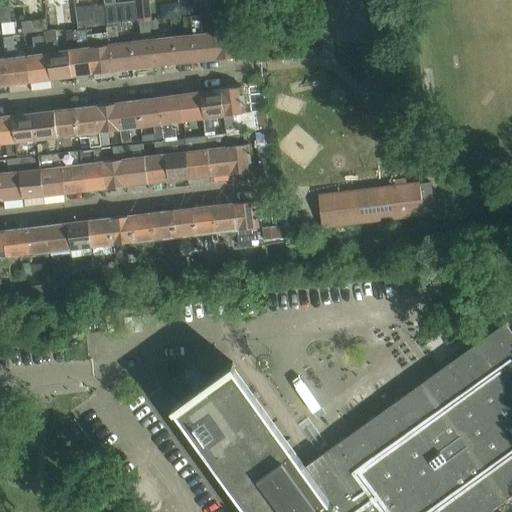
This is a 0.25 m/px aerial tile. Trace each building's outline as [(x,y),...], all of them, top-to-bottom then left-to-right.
[(137,0),(141,22),(154,20),(151,0),(137,0)] [(192,16),(197,16),(194,0),(181,0),(184,17),(192,16)] [(136,2),(105,5),(107,24),(138,21),(136,2)] [(193,35),(196,61),(215,58),(213,33),(204,34),(202,15),(197,16),(192,16),(195,35),(193,35)] [(46,31),(45,20),(21,22),(23,34),(46,31)] [(107,33),(112,71),(114,71),(133,68),(129,43),(120,45),(118,27),(107,29),(108,33),(107,33)] [(67,51),(70,76),(92,73),(86,36),(86,30),(73,32),(75,50),(67,51)] [(213,33),(215,58),(215,59),(239,56),(235,30),(213,33)] [(58,32),(44,34),(49,79),(70,76),(67,51),(60,52),(58,32)] [(86,36),(92,73),(92,74),(112,71),(107,33),(86,36)] [(36,55),(25,56),(28,81),(49,79),(44,34),(34,35),(36,55)] [(171,38),(174,63),(196,61),(193,35),(171,38)] [(7,59),(5,59),(8,84),(28,81),(25,56),(17,57),(14,37),(5,38),(7,59)] [(171,38),(151,41),(154,66),(174,63),(171,38)] [(154,66),(151,41),(129,43),(133,68),(154,66)] [(219,90),(223,116),(225,130),(239,128),(237,114),(245,113),(242,86),(219,89),(219,90)] [(223,116),(219,90),(199,92),(202,118),(204,118),(206,132),(216,131),(214,117),(223,116)] [(178,95),(181,121),(202,118),(199,92),(178,95)] [(158,97),(162,137),(177,136),(176,129),(173,129),(172,122),(181,121),(178,95),(158,97)] [(158,97),(136,100),(139,126),(155,124),(157,138),(162,137),(158,97)] [(136,100),(116,103),(119,128),(121,128),(123,142),(132,141),(130,127),(139,126),(136,100)] [(96,106),(100,145),(109,144),(107,130),(119,128),(116,103),(96,105),(96,106)] [(74,108),(77,134),(80,133),(81,139),(91,138),(92,146),(100,145),(96,106),(74,108)] [(53,111),(58,150),(73,148),(71,134),(77,134),(74,108),(53,111)] [(33,113),(37,152),(58,150),(53,111),(33,113)] [(33,113),(12,116),(17,155),(37,152),(33,113)] [(0,143),(7,142),(9,156),(17,155),(12,116),(0,117),(0,143)] [(225,134),(229,173),(229,174),(252,171),(249,145),(240,145),(239,132),(225,134)] [(204,136),(209,175),(229,173),(225,134),(204,136)] [(209,175),(204,136),(184,139),(189,178),(209,175)] [(184,139),(163,141),(168,180),(189,178),(184,139)] [(168,180),(163,141),(155,142),(156,156),(151,156),(149,143),(142,144),(147,183),(168,180)] [(142,144),(121,146),(128,185),(147,183),(142,144)] [(115,160),(102,162),(105,188),(106,188),(128,186),(128,185),(121,146),(114,147),(115,160)] [(81,164),(85,190),(105,188),(102,162),(96,162),(95,150),(82,151),(83,164),(81,164)] [(77,153),(53,154),(54,163),(77,162),(77,153)] [(17,159),(22,197),(43,195),(40,169),(32,170),(31,157),(17,159)] [(0,173),(0,188),(2,200),(4,200),(4,199),(22,197),(17,159),(8,160),(10,173),(0,173)] [(85,190),(81,164),(60,167),(64,193),(85,190)] [(60,167),(40,169),(43,195),(64,193),(60,167)] [(321,198),(324,227),(423,215),(423,214),(435,213),(432,186),(420,187),(420,186),(321,198)] [(234,204),(237,231),(239,247),(253,246),(252,240),(258,240),(257,228),(259,228),(256,202),(234,204)] [(213,207),(216,233),(237,231),(234,204),(232,204),(213,207)] [(216,233),(213,207),(192,209),(195,236),(216,233)] [(172,212),(175,238),(195,236),(192,209),(172,212)] [(151,214),(154,240),(175,238),(172,212),(151,214)] [(151,214),(131,216),(133,243),(134,254),(145,253),(144,248),(155,247),(154,240),(151,214)] [(109,219),(112,245),(133,243),(131,216),(109,219)] [(109,219),(88,221),(91,248),(112,245),(109,219)] [(91,248),(88,221),(68,224),(70,250),(71,250),(71,258),(92,256),(91,248)] [(285,223),(264,226),(266,239),(287,236),(285,223)] [(47,226),(49,252),(52,252),(54,271),(55,271),(56,278),(62,277),(59,251),(70,250),(68,224),(47,226)] [(47,226),(26,229),(29,255),(49,252),(47,226)] [(26,229),(5,231),(8,257),(29,255),(26,229)] [(5,231),(0,231),(0,258),(8,257),(5,231)] [(485,511),(492,508),(494,511),(507,502),(505,498),(511,493),(511,325),(508,321),(506,323),(491,333),(492,335),(485,340),(483,336),(476,341),(478,344),(447,366),(325,454),(327,456),(307,470),(234,369),(178,410),(251,511),(485,511)]
